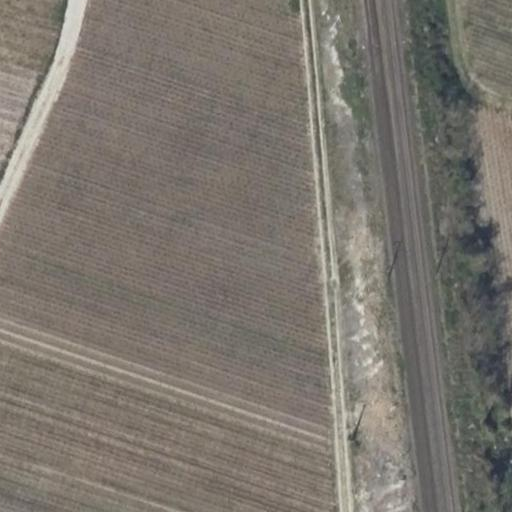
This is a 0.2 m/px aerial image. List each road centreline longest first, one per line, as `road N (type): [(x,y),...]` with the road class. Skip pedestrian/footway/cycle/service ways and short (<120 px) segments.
road 1 (track): [(337,511),(296,0)]
road 2 (track): [(73,0),(0,188)]
